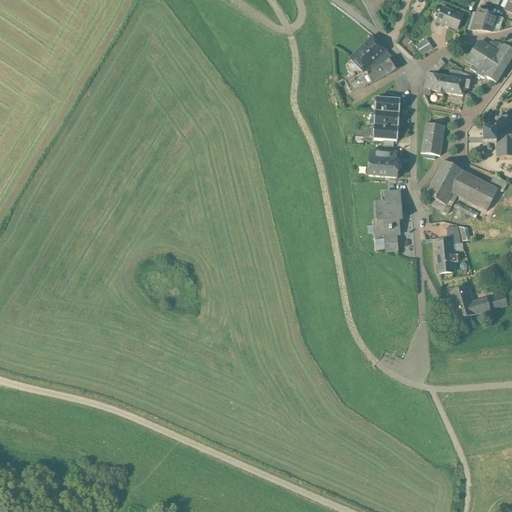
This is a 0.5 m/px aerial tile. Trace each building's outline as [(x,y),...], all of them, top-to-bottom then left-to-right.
[(462,17),(442,9),(436,22),(457,31),(462,17)] [(497,17),(479,10),(472,31),(492,31),(497,17)] [(385,51),(372,38),(351,59),(364,72),(385,51)] [(425,40),(415,46),(422,57),(432,50),(425,40)] [(487,47),(481,43),(478,44),(466,62),(473,66),(470,70),(477,74),(477,75),(484,80),(485,78),(504,47),(499,43),(490,43),(487,47)] [(511,51),(504,47),(485,78),(495,84),(511,57),(511,51)] [(385,51),(364,72),(366,74),(366,73),(380,67),(382,66),(383,66),(394,59),(393,57),(392,58),(385,51)] [(382,66),(380,67),(366,73),(366,74),(359,76),(361,81),(365,82),(369,80),(372,85),(400,68),(394,59),(383,66),(382,66)] [(441,60),(433,68),(438,72),(445,65),(441,60)] [(465,81),(427,74),(425,87),(430,92),(463,97),(465,81)] [(359,76),(345,82),(351,93),(367,85),(372,85),(369,80),(365,82),(361,81),(359,76)] [(375,99),(374,113),(399,115),(400,101),(375,99)] [(374,113),(373,127),(398,129),(399,115),(374,113)] [(494,134),(483,134),(483,148),(487,148),(486,149),(487,151),(489,152),(491,151),(492,149),(491,148),(494,148),(494,149),(496,149),(496,159),(494,161),(496,163),(497,161),(511,160),(511,120),(498,120),(496,118),(494,120),(497,122),(497,132),(494,132),(494,134)] [(444,127),(425,124),(421,154),(424,155),(436,156),(439,157),(444,127)] [(398,129),(373,127),(372,141),(398,143),(398,129)] [(396,155),(370,153),(368,177),(397,180),(398,169),(399,169),(400,168),(400,167),(401,166),(400,164),(399,164),(399,163),(395,163),(396,155)] [(463,171),(443,161),(432,182),(452,193),(463,171)] [(489,185),(463,171),(452,193),(487,211),(498,189),(489,185)] [(489,185),(498,189),(506,193),(510,185),(494,177),(489,185)] [(452,193),(432,182),(426,194),(432,198),(446,205),(452,193)] [(400,193),(386,194),(386,204),(401,203),(400,193)] [(446,205),(432,198),(429,205),(448,214),(452,208),(446,205)] [(479,213),(456,201),(453,207),(476,219),(479,213)] [(386,204),(377,205),(378,222),(374,223),(375,239),(386,238),(387,244),(397,243),(397,234),(400,234),(399,222),(402,221),(401,203),(386,204)] [(467,227),(457,228),(461,241),(471,240),(467,227)] [(457,228),(447,229),(448,242),(451,242),(452,252),(463,251),(461,241),(457,228)] [(448,242),(435,243),(436,257),(453,256),(452,252),(451,242),(448,242)] [(397,243),(387,244),(387,253),(398,252),(397,243)] [(453,256),(436,257),(438,273),(454,272),(453,256)] [(468,287),(448,292),(452,305),(467,301),(468,306),(473,305),(473,302),(468,287)] [(504,295),(492,299),(495,309),(507,306),(504,295)] [(487,299),(473,302),(473,305),(476,315),(490,311),(487,299)] [(467,301),(452,305),(456,321),(476,315),(473,305),(468,306),(467,301)] [(452,333),(447,335),(450,345),(456,344),(452,333)]
